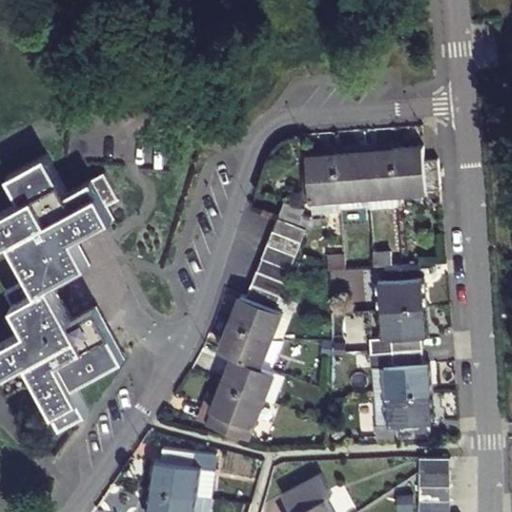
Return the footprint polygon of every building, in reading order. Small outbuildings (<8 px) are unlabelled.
[(122,352),(93,301),(70,314),(50,278),(86,257),(72,231),(95,218),(109,210),(103,197),(113,191),(98,161),(58,184),(39,148),(2,171),(15,195),(0,203),(0,238),(3,237),(23,272),(0,285),(0,287),(20,324),(0,335),(0,375),(5,385),(32,370),(59,421),(88,406),(73,379),(122,352)] [(428,194),(425,160),(424,148),(394,151),(398,197),(428,194)] [(367,154),(370,199),(398,197),(394,151),(367,154)] [(343,201),(370,199),(367,154),(339,156),(343,201)] [(314,204),(343,201),(339,156),(310,159),(314,204)] [(428,194),(442,193),(439,158),(425,160),(428,194)] [(277,206),(270,227),(298,237),(304,215),(277,206)] [(293,251),(298,237),(270,227),(265,241),(293,251)] [(265,241),(260,254),(288,264),(291,258),(293,251),(265,241)] [(288,264),(260,254),(255,268),(283,278),(288,264)] [(384,259),(385,272),(414,269),(413,256),(403,257),(384,259)] [(255,268),(250,282),(278,292),(279,292),(283,278),(255,268)] [(414,269),(385,272),(380,273),(382,304),(427,302),(424,268),(414,269)] [(278,292),(250,282),(245,295),(273,304),(278,292)] [(273,304),(245,295),(237,292),(227,320),(270,334),(280,306),(273,304)] [(385,334),(391,334),(419,331),(429,329),(427,302),(382,304),(385,334)] [(217,347),(228,351),(259,363),(269,338),(270,334),(227,320),(217,347)] [(419,331),(391,334),(392,347),(420,344),(419,331)] [(387,359),(388,390),(433,387),(431,354),(421,356),(420,344),(392,347),(374,348),(374,360),(387,359)] [(259,363),(228,351),(217,381),(260,397),(270,402),(282,371),(259,363)] [(376,391),(388,390),(387,359),(374,360),(376,391)] [(217,381),(202,419),(245,435),(260,397),(217,381)] [(390,419),(377,420),(378,434),(426,430),(425,416),(435,415),(433,387),(388,390),(390,419)] [(376,391),(377,420),(390,419),(388,390),(376,391)] [(141,488),(187,493),(191,464),(207,465),(208,453),(157,446),(156,459),(145,458),(141,488)] [(447,471),(447,456),(415,457),(415,471),(447,471)] [(191,464),(187,493),(204,495),(207,465),(191,464)] [(415,485),(446,484),(447,484),(447,471),(415,471),(415,485)] [(446,500),(446,484),(415,485),(414,485),(414,500),(446,500)] [(137,511),(203,511),(206,495),(204,495),(187,493),(141,488),(137,511)] [(328,511),(322,499),(299,511),(328,511)] [(446,511),(446,500),(414,500),(414,511),(446,511)]
